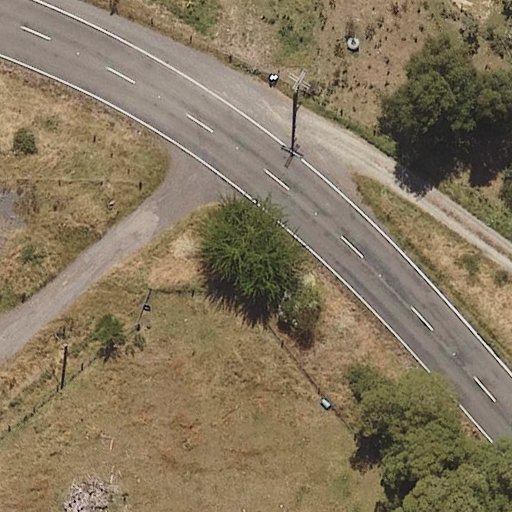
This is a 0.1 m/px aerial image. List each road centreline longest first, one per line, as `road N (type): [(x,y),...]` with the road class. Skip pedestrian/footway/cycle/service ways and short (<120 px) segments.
road 1 (secondary): [(221,132),(374,266),(511,419)]
road 2 (unclassified): [(221,132),(283,130),(335,146),(511,258)]
road 3 (unclassified): [(221,132),(0,345)]
road 4 (secondary): [(0,17),(101,62),(221,132)]
